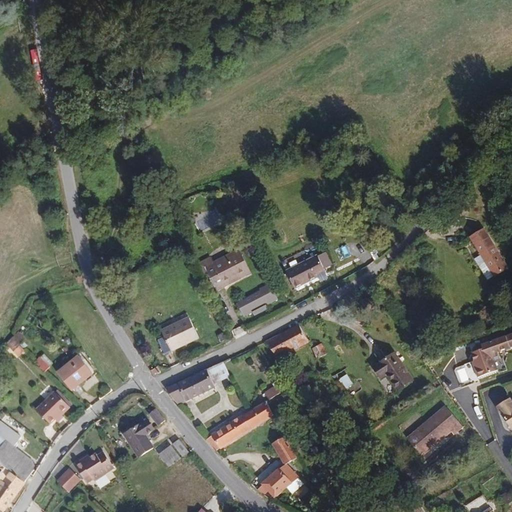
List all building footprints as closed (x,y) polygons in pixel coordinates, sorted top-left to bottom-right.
[(94,129),(79,137),(80,140),(82,144),(94,137),(95,130),(94,129)] [(229,201),(223,204),(234,226),(240,223),(229,201)] [(477,235),(463,245),(473,261),(467,265),(481,286),(501,272),(477,235)] [(511,253),(502,260),(507,269),(511,266),(511,253)] [(214,261),(207,265),(223,295),(253,279),(240,255),(217,266),(214,261)] [(320,261),(288,277),(296,293),(321,280),(320,278),(327,275),(320,261)] [(207,265),(198,270),(213,300),(223,295),(207,265)] [(271,285),(237,300),(244,314),(278,300),(271,285)] [(170,335),(162,339),(169,353),(202,336),(192,317),(167,330),(170,335)] [(303,327),(268,344),(278,362),(311,344),(303,327)] [(20,333),(13,341),(21,348),(27,340),(20,333)] [(12,339),(5,345),(17,357),(23,351),(21,348),(13,341),(12,339)] [(324,345),(314,351),(322,368),(333,362),(324,345)] [(488,351),(470,357),(473,365),(476,373),(474,374),(477,382),(497,374),(488,351)] [(78,357),(58,373),(72,391),(92,375),(78,357)] [(395,357),(377,371),(384,381),(389,378),(400,394),(415,383),(395,357)] [(40,358),(35,363),(43,371),(48,366),(40,358)] [(227,364),(209,372),(214,385),(232,376),(227,364)] [(203,375),(171,390),(187,410),(192,407),(190,403),(218,392),(214,385),(209,372),(203,375)] [(344,373),(339,377),(346,388),(352,384),(344,373)] [(280,384),(267,393),(272,402),(275,400),(285,393),(280,384)] [(55,392),(37,410),(52,424),(61,414),(62,415),(71,407),(55,392)] [(285,393),(275,400),(279,406),(285,402),(283,398),(287,396),(285,393)] [(511,433),(511,432),(511,405),(509,401),(496,409),(511,433)] [(271,403),(247,418),(256,431),(278,416),(271,403)] [(443,407),(405,438),(419,455),(457,425),(443,407)] [(156,408),(150,414),(160,425),(166,420),(156,408)] [(0,417),(0,418),(0,432),(1,447),(33,469),(35,466),(34,460),(16,445),(23,436),(0,417)] [(247,418),(212,441),(222,453),(256,431),(247,418)] [(149,420),(126,434),(142,457),(155,448),(147,435),(149,433),(148,430),(153,427),(149,420)] [(285,465),(258,487),(261,489),(263,490),(267,493),(272,500),(289,487),(299,479),(291,466),(301,458),(290,437),(276,449),(285,465)] [(180,439),(174,444),(183,456),(188,453),(189,451),(180,439)] [(171,445),(160,454),(169,467),(180,458),(171,445)] [(115,468),(104,452),(98,456),(97,454),(91,458),(85,462),(83,460),(76,465),(88,483),(94,479),(95,481),(115,468)] [(6,480),(0,487),(0,504),(7,510),(33,472),(20,462),(11,472),(7,468),(1,476),(6,480)] [(69,492),(81,480),(71,469),(59,482),(69,492)] [(299,479),(289,487),(295,488),(301,483),(299,479)] [(502,491),(496,494),(502,503),(507,499),(502,491)]
